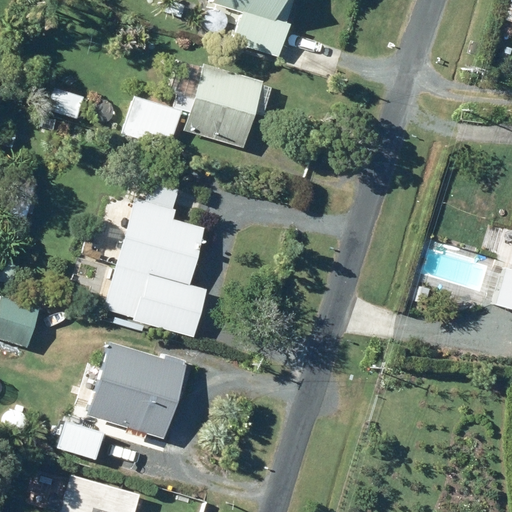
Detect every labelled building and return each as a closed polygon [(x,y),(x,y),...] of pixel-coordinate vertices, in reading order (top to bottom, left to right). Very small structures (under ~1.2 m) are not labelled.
[(189,0),(235,14),(226,43),(269,57),(279,26),(275,24),(283,0),(189,0)] [(511,2),(506,0),(504,0),(498,20),(511,24),(511,23),(511,2)] [(159,13),(175,18),(178,7),(162,2),(159,13)] [(166,108),(181,112),(176,131),(233,148),(244,110),(253,113),(260,91),(251,88),(252,82),(195,65),(185,99),(170,94),(166,108)] [(125,98),(115,134),(163,148),(173,112),(125,98)] [(15,127),(0,123),(0,142),(10,145),(15,127)] [(116,247),(99,306),(168,326),(190,332),(203,285),(182,279),(183,274),(197,225),(185,222),(187,212),(131,196),(124,220),(116,247)] [(511,226),(511,228),(489,221),(481,251),(507,258),(494,304),(511,309),(511,226)] [(107,263),(113,234),(85,228),(79,258),(107,263)] [(0,358),(13,363),(30,309),(0,300),(0,358)] [(463,327),(459,356),(498,361),(502,333),(463,327)] [(78,417),(118,429),(116,435),(135,440),(137,434),(154,439),(176,366),(100,344),(78,417)] [(511,415),(430,410),(432,381),(382,377),(377,441),(478,448),(479,426),(511,428),(511,415)] [(22,440),(66,454),(75,423),(32,410),(22,440)] [(103,469),(153,485),(163,454),(113,438),(103,469)] [(63,476),(52,511),(123,511),(128,495),(63,476)]
